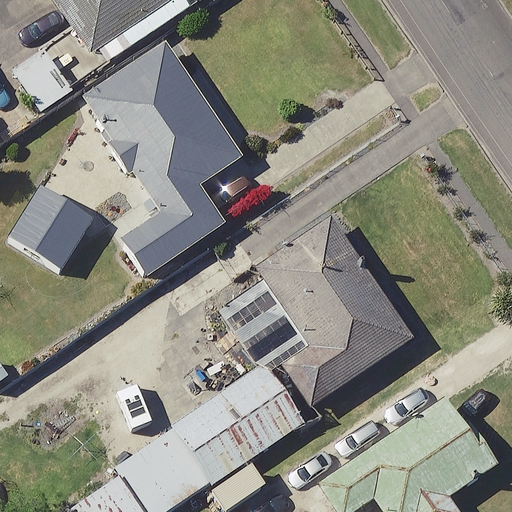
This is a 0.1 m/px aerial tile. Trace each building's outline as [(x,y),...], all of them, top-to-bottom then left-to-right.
[(185,0),(52,0),(97,65),(188,3),(185,0)] [(225,160),(150,44),(72,95),(148,213),(111,237),(135,274),(209,226),(184,187),(225,160)] [(62,91),(34,47),(2,68),(31,111),(62,91)] [(81,219),(31,189),(0,239),(51,269),(81,219)] [(255,356),(296,406),(400,335),(317,214),(246,262),(254,275),(206,308),(244,364),(255,356)] [(255,356),(244,364),(246,367),(195,399),(199,407),(52,501),(59,511),(154,511),(304,417),(296,406),(255,356)] [(479,468),(435,393),(301,472),(324,511),(338,511),(361,499),(368,511),(444,511),(434,495),(479,468)]
